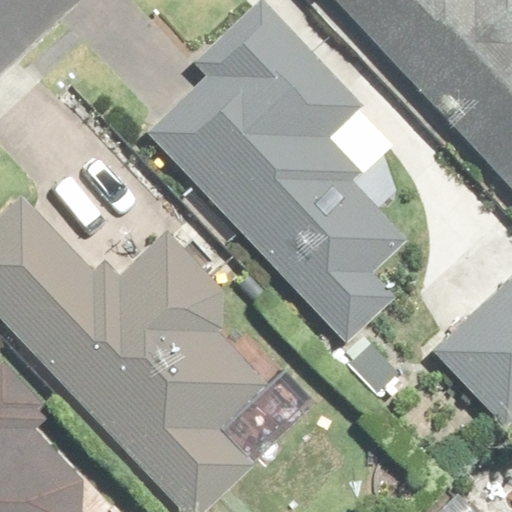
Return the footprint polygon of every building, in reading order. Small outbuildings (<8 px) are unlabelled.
[(511,46),(470,0),(318,0),(511,214),(511,46)] [(136,130),(214,213),(213,214),(331,339),(417,259),(318,155),(358,118),(259,14),(136,130)] [(241,333),(154,237),(85,299),(0,205),(0,332),(163,511),(182,511),(237,463),(205,427),(251,386),(220,352),(241,333)] [(511,429),(511,280),(414,362),(487,450),(511,429)] [(0,401),(0,511),(95,511),(99,509),(0,401)] [(325,511),(343,494),(316,466),(273,509),(275,511),(325,511)]
